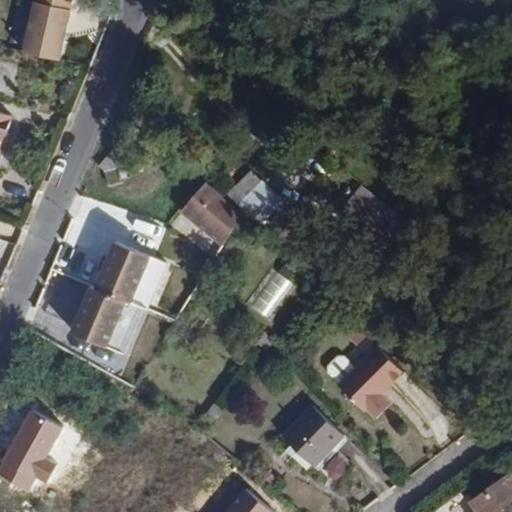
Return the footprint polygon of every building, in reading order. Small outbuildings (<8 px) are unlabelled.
[(76,0),(37,0),(25,55),(62,63),(76,0)] [(0,153),(10,116),(0,113),(0,153)] [(230,187),(263,217),(283,196),(250,166),(230,187)] [(146,171),(121,178),(127,200),(153,192),(146,171)] [(247,219),(205,184),(181,213),(223,248),(247,219)] [(361,187),(342,215),(381,241),(400,214),(361,187)] [(128,301),(131,302),(148,257),(114,244),(96,290),(87,286),(69,331),(110,347),(128,301)] [(366,334),(348,318),(340,330),(358,346),(366,334)] [(408,371),(378,344),(357,367),(339,387),(368,413),(372,409),(382,419),(397,402),(388,393),(408,371)] [(357,367),(344,358),(339,358),(330,369),(330,377),(339,387),(357,367)] [(336,430),(318,413),(311,406),(283,435),(320,470),(348,441),(336,430)] [(63,427),(31,410),(0,467),(0,474),(29,490),(36,477),(46,483),(56,464),(46,459),(63,427)] [(511,511),(511,476),(510,475),(471,503),(477,511),(511,511)] [(269,511),(244,489),(223,511),(269,511)]
